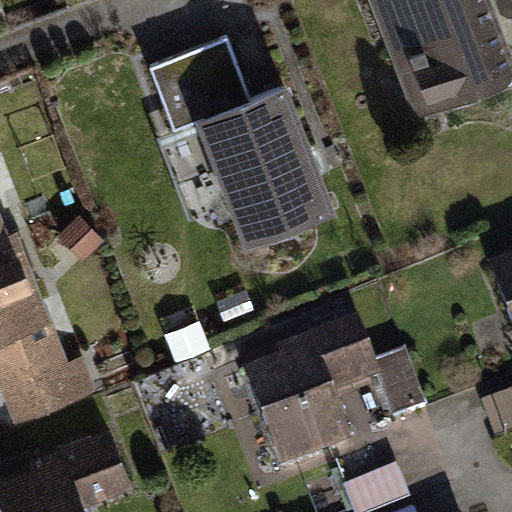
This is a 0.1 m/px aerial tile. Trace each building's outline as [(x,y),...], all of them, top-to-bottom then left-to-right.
[(379,0),(404,64),(418,58),(434,100),(504,74),(510,61),(497,28),(488,24),(492,15),(486,1),(482,0),(379,0)] [(511,15),(511,14),(511,0),(496,0),(501,12),(511,15)] [(228,34),(151,64),(175,126),(204,115),(251,236),(330,205),(284,84),(252,97),(228,34)] [(101,236),(79,215),(62,233),(84,254),(101,236)] [(0,238),(0,366),(19,415),(94,387),(83,358),(65,365),(53,333),(25,343),(14,316),(37,308),(9,235),(0,238)] [(511,264),(493,272),(511,321),(511,264)] [(286,363),(248,377),(281,464),(348,439),(330,391),(376,373),(393,418),(425,405),(404,350),(372,363),(358,325),(283,354),(286,363)] [(511,396),(488,405),(498,433),(511,428),(511,396)] [(33,452),(0,464),(0,481),(11,511),(87,511),(82,496),(129,478),(111,430),(36,459),(33,452)] [(366,511),(396,500),(385,472),(346,488),(356,511),(366,511)]
